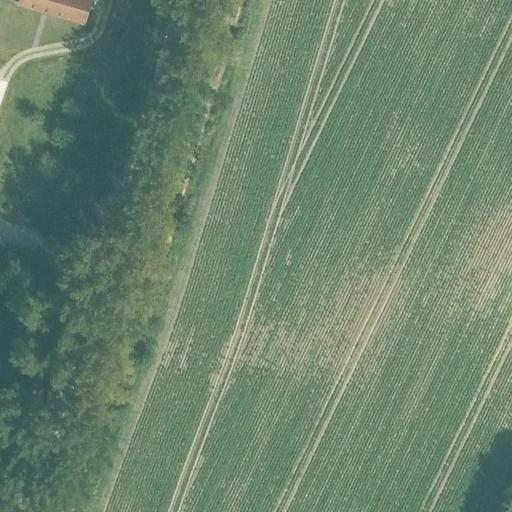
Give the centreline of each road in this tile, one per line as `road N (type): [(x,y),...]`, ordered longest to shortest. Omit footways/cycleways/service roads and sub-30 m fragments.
road 1 (tertiary): [(20,511),(74,372),(185,0)]
road 2 (track): [(0,450),(50,337),(71,247),(131,183)]
road 3 (track): [(137,162),(171,134),(209,63),(248,60)]
road 4 (track): [(37,469),(31,433),(50,337)]
